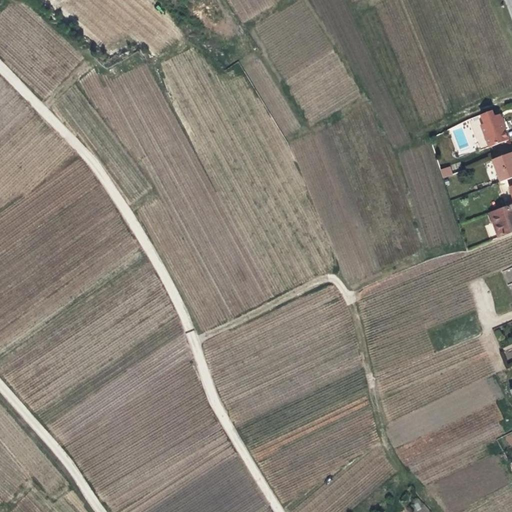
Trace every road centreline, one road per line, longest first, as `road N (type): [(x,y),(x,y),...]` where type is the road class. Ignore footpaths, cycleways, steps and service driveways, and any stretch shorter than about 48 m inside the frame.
road 1 (track): [(276,511),(204,386),(188,322),(92,164),(0,66)]
road 2 (track): [(0,385),(58,444),(101,511)]
